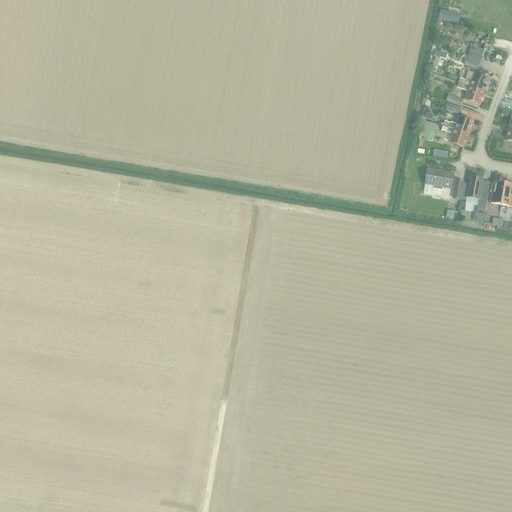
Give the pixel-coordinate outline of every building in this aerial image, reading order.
[(458,24),(459,17),(460,15),(448,12),(442,11),(440,20),(458,24)] [(442,36),(439,45),(448,48),(452,40),(442,36)] [(472,46),(467,60),(465,66),(477,70),(484,50),(472,46)] [(435,57),(431,72),(435,74),(440,59),(446,61),(448,55),(436,51),(434,57),(435,57)] [(459,84),(484,92),(489,79),(475,75),(472,83),(460,79),(459,84)] [(479,105),(484,92),(459,84),(457,88),(469,92),(466,101),(479,105)] [(461,107),(463,101),(448,96),(446,102),(461,107)] [(458,115),(460,108),(449,104),(446,110),(458,115)] [(421,117),(431,121),(433,117),(429,109),(425,108),(421,117)] [(444,126),(469,135),(473,122),(460,118),(457,125),(451,123),(451,124),(445,122),(444,126)] [(433,140),(438,126),(424,121),(419,136),(433,140)] [(464,148),(469,135),(444,126),(442,131),(454,135),(450,144),(464,148)] [(428,170),(425,185),(434,187),(434,189),(442,190),(442,188),(451,190),(454,175),(428,170)] [(479,201),(478,206),(476,214),(485,216),(489,194),(481,192),(483,180),(470,178),(467,198),(479,201)] [(460,200),(463,183),(457,181),(453,199),(460,200)] [(490,204),(501,206),(505,184),(494,182),(490,204)] [(511,185),(505,184),(501,206),(511,207),(511,185)] [(447,211),(446,217),(456,219),(457,212),(447,211)] [(474,214),(473,222),(483,224),(485,216),(476,214),(474,214)]
